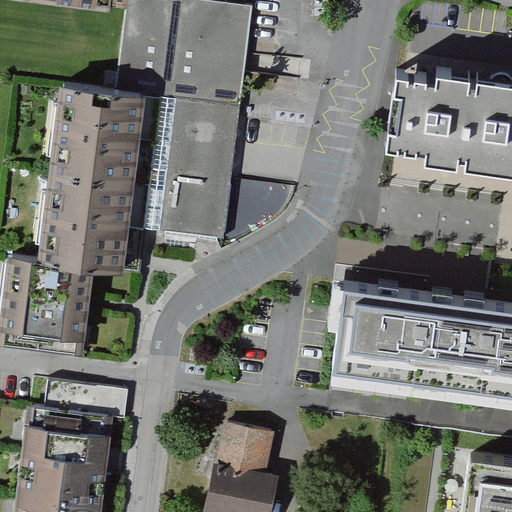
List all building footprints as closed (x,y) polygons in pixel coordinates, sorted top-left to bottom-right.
[(256,6),(208,0),(130,0),(130,2),(119,87),(146,91),(146,96),(163,98),(147,231),(179,235),(227,241),(256,6)] [(444,72),(403,67),(391,141),(434,146),(433,155),(511,165),(511,74),(444,65),(444,72)] [(119,87),(60,80),(39,258),(10,254),(0,329),(0,343),(85,354),(95,267),(123,272),(146,96),(146,91),(119,87)] [(511,300),(335,276),(328,327),(340,329),(333,369),(511,392),(511,300)] [(106,511),(119,415),(31,404),(17,511),(106,511)] [(279,433),(227,423),(219,465),(217,464),(206,511),(275,511),(282,477),(271,475),(279,433)] [(511,511),(511,448),(464,442),(454,511),(511,511)]
